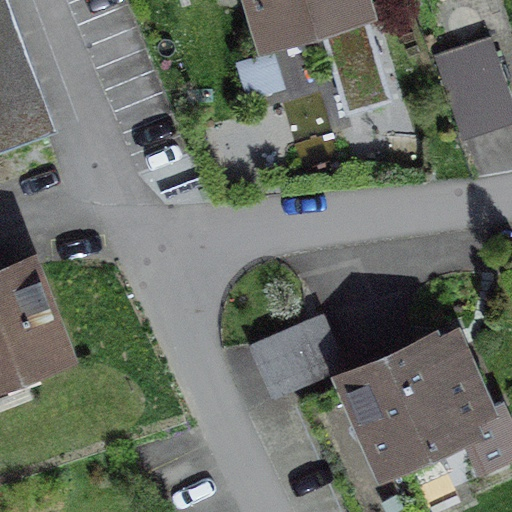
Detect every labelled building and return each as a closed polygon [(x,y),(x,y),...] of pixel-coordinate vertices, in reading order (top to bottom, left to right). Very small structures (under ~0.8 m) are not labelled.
[(2,0),(0,0),(0,152),(51,134),(2,0)] [(240,0),(257,59),(318,42),(340,122),(385,109),(362,29),(369,27),(361,0),(240,0)] [(511,117),(498,73),(446,89),(461,138),(511,121),(511,117)] [(22,258),(0,266),(0,388),(65,362),(22,258)] [(317,324),(246,355),(269,406),(321,383),(340,375),(317,324)] [(321,383),(366,486),(491,432),(447,329),(340,375),(321,383)]
